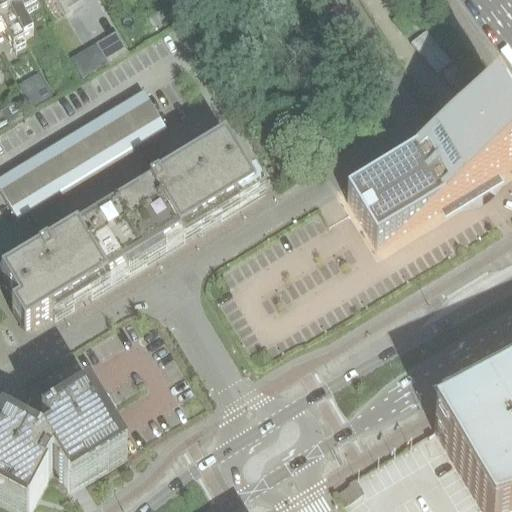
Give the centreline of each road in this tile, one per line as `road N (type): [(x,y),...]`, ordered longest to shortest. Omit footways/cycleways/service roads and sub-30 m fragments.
road 1 (residential): [(168,284),(396,145),(406,131),(404,94),(343,0)]
road 2 (secondary): [(511,287),(290,413)]
road 3 (secondary): [(304,461),(511,330)]
road 4 (residential): [(0,388),(168,284)]
road 5 (residential): [(233,395),(168,284)]
